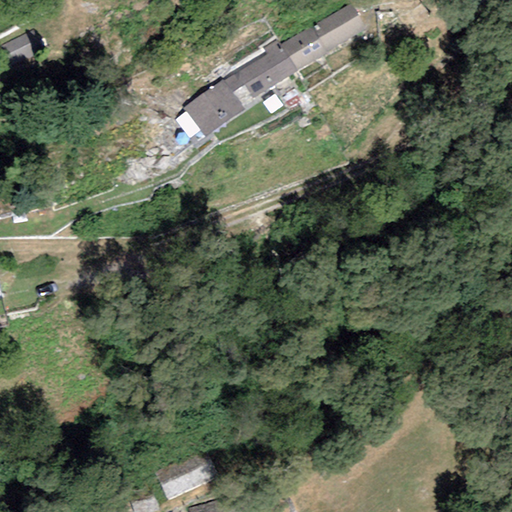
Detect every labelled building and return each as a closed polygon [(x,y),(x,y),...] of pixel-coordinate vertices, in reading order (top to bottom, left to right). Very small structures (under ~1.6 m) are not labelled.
[(349,2),(282,47),(299,73),(366,28),(349,2)] [(278,42),(223,79),(244,109),(299,73),(282,47),(278,42)] [(223,79),(182,106),(205,139),(246,112),(244,109),(223,79)] [(204,450),(154,472),(168,502),(217,479),(204,450)] [(152,489),(129,496),(133,511),(150,511),(158,510),(152,489)] [(241,511),(237,496),(189,509),(189,511),(241,511)]
